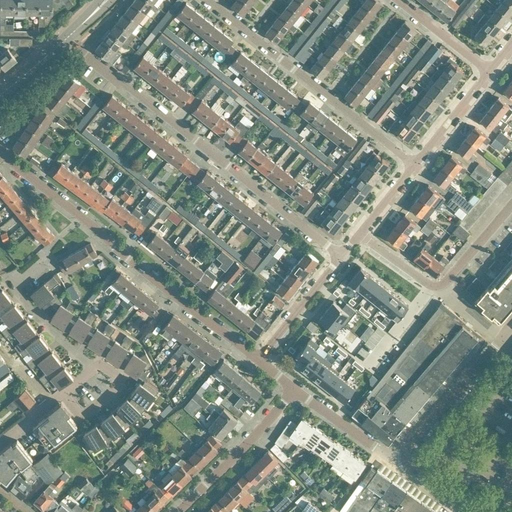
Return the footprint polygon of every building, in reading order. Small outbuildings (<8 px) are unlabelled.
[(14,13),(13,0),(0,0),(1,13),(1,22),(6,22),(6,13),(14,13)] [(26,13),(26,0),(13,0),(14,13),(26,13)] [(39,14),(39,0),(26,0),(26,13),(39,14)] [(39,0),(39,14),(39,26),(45,26),(45,14),(52,14),(52,10),(63,2),(68,8),(73,4),(70,0),(39,0)] [(153,4),(148,0),(134,0),(132,3),(145,13),(150,7),(156,12),(159,8),(153,3),(153,4)] [(243,15),(250,5),(243,0),(235,0),(231,6),(243,15)] [(299,14),(307,4),(301,0),(291,0),(288,5),(299,14)] [(337,13),(344,3),(340,0),(333,9),(337,13)] [(378,0),(359,0),(363,3),(375,12),(382,3),(378,0)] [(437,13),(445,2),(446,0),(431,0),(427,5),(437,13)] [(473,4),(473,3),(470,0),(462,9),(470,16),(477,7),(473,4)] [(508,16),(511,11),(511,3),(507,0),(502,0),(497,7),(508,16)] [(186,22),(196,10),(186,2),(177,14),(186,22)] [(456,10),(445,2),(437,13),(447,21),(456,10)] [(145,13),(132,3),(125,12),(138,22),(145,13)] [(367,22),(375,12),(363,3),(355,12),(367,22)] [(323,17),(330,7),(326,4),(319,14),(323,17)] [(169,17),(177,8),(173,5),(165,14),(169,17)] [(292,23),(299,14),(288,5),(281,14),(292,23)] [(501,25),(508,16),(497,7),(490,16),(501,25)] [(333,9),(325,19),(329,22),(337,13),(333,9)] [(470,16),(462,9),(451,24),(455,27),(466,13),(470,16)] [(196,29),(205,18),(196,10),(186,22),(196,29)] [(138,22),(125,12),(118,21),(131,32),(131,31),(138,22)] [(359,31),(367,22),(355,12),(348,22),(359,31)] [(493,35),(501,25),(490,16),(485,13),(478,22),(482,26),(493,35)] [(162,26),(169,17),(165,14),(158,23),(162,26)] [(298,27),(292,23),(281,14),(273,23),(284,32),(289,27),(294,31),(298,27)] [(315,26),(323,17),(319,14),(311,23),(315,26)] [(205,37),(214,25),(205,18),(196,29),(205,37)] [(321,31),(329,22),(325,19),(317,28),(321,31)] [(131,32),(118,21),(110,31),(128,45),(136,35),(131,31),(131,32)] [(405,21),(397,30),(408,39),(413,34),(418,38),(421,34),(405,21)] [(352,40),(359,31),(348,22),(340,31),(352,40)] [(155,36),(162,26),(158,23),(151,32),(155,36)] [(277,42),(284,32),(273,23),(265,33),(277,42)] [(308,35),(315,26),(311,23),(304,32),(308,35)] [(215,44),(224,33),(214,25),(205,37),(215,44)] [(163,31),(172,38),(176,34),(167,26),(163,31)] [(485,45),(493,35),(482,26),(474,36),(485,45)] [(314,41),(321,31),(317,28),(310,37),(314,41)] [(401,49),(408,39),(397,30),(390,40),(401,49)] [(128,45),(110,31),(103,40),(116,51),(116,50),(121,44),(125,48),(128,45)] [(344,50),(352,40),(340,31),(333,41),(344,50)] [(147,45),(155,36),(151,32),(144,42),(147,45)] [(300,45),(308,35),(304,32),(296,42),(300,45)] [(158,37),(167,44),(170,40),(162,33),(158,37)] [(233,40),(224,33),(215,44),(229,56),(235,48),(230,45),(233,40)] [(186,42),(176,34),(172,38),(182,46),(186,42)] [(302,47),(306,50),(314,41),(310,37),(302,47)] [(428,39),(420,49),(424,52),(432,42),(428,39)] [(116,51),(103,40),(95,50),(113,64),(119,56),(121,53),(116,50),(116,51)] [(180,48),(170,40),(167,44),(176,52),(180,48)] [(401,49),(390,40),(382,49),(393,58),(394,57),(398,61),(403,56),(398,52),(401,49)] [(337,59),(344,50),(333,41),(325,50),(337,59)] [(140,55),(147,45),(144,42),(136,51),(140,55)] [(195,49),(186,42),(182,46),(192,53),(195,49)] [(292,55),(300,45),(296,42),(288,51),(292,55)] [(434,44),(424,56),(432,63),(442,51),(434,44)] [(306,50),(302,47),(295,56),(303,64),(312,54),(306,50)] [(189,55),(180,48),(176,52),(186,59),(189,55)] [(241,71),(250,59),(241,51),(240,52),(235,48),(229,56),(234,60),(231,63),(241,71)] [(17,60),(16,59),(8,49),(2,54),(0,51),(0,62),(5,69),(17,60)] [(205,57),(195,49),(192,53),(201,61),(205,57)] [(386,67),(393,58),(382,49),(375,58),(386,67)] [(417,61),(424,52),(420,49),(413,58),(417,61)] [(329,68),(337,59),(325,50),(318,59),(329,68)] [(132,65),(140,55),(136,51),(128,61),(132,65)] [(199,63),(189,55),(186,59),(196,67),(199,63)] [(143,75),(153,63),(143,56),(134,67),(134,68),(134,67),(140,72),(139,72),(143,75)] [(424,72),(432,63),(424,56),(416,66),(421,70),(424,72)] [(219,69),(205,57),(201,61),(216,73),(219,69)] [(437,67),(443,72),(455,82),(455,81),(463,71),(458,67),(457,66),(458,64),(450,57),(445,63),(441,61),(437,67)] [(378,77),(386,67),(375,58),(367,68),(378,77)] [(409,70),(417,61),(413,58),(405,67),(409,70)] [(250,78),(259,66),(250,59),(241,71),(245,74),(241,79),(246,84),(250,78)] [(322,78),(329,68),(318,59),(310,69),(322,78)] [(153,83),(162,71),(165,67),(156,60),(153,64),(153,63),(143,75),(144,75),(149,79),(149,80),(153,83)] [(125,73),(132,65),(128,61),(121,70),(125,73)] [(208,71),(199,63),(196,67),(206,75),(208,71)] [(259,86),(269,74),(259,66),(250,78),(259,86)] [(413,80),(421,70),(416,66),(408,76),(413,80)] [(402,80),(409,70),(405,67),(398,77),(402,80)] [(383,81),(378,77),(367,68),(360,77),(371,86),(376,90),(383,81)] [(233,80),(219,69),(216,73),(229,84),(233,80)] [(162,90),(171,78),(162,71),(153,83),(153,82),(159,87),(158,87),(162,90)] [(455,82),(443,72),(435,81),(447,91),(448,91),(447,91),(455,81),(455,82)] [(73,93),(81,83),(69,73),(68,74),(69,74),(64,79),(61,83),(73,93)] [(269,93),(278,81),(269,74),(259,86),(260,86),(257,89),(266,97),(269,93)] [(405,89),(413,80),(408,76),(401,86),(405,89)] [(363,95),(371,86),(360,77),(352,86),(363,95)] [(394,89),(402,80),(398,77),(390,86),(394,89)] [(171,98),(181,86),(171,78),(162,90),(163,90),(168,94),(167,94),(171,98)] [(217,90),(221,94),(225,90),(224,90),(228,86),(218,78),(215,82),(220,87),(217,90)] [(511,79),(503,91),(511,97),(511,79)] [(242,87),(233,80),(229,84),(239,91),(242,87)] [(279,101),(288,89),(278,81),(269,93),(279,101)] [(447,92),(447,91),(435,81),(427,91),(440,101),(439,100),(447,91),(447,92)] [(73,93),(61,83),(57,89),(56,88),(53,92),(53,93),(65,102),(73,93)] [(182,103),(190,94),(181,86),(171,98),(172,98),(172,97),(177,102),(181,105),(182,103)] [(237,94),(228,86),(224,90),(225,90),(234,98),(237,94)] [(356,105),(363,95),(352,86),(344,96),(356,105)] [(387,98),(394,89),(390,86),(383,95),(387,98)] [(398,99),(405,89),(401,86),(393,95),(398,99)] [(252,95),(242,87),(239,91),(249,99),(251,96),(252,95)] [(295,109),(301,101),(296,98),(297,97),(288,89),(279,101),(288,108),(291,105),(295,109)] [(439,101),(440,101),(427,91),(420,101),(432,111),(432,110),(431,110),(439,101)] [(95,103),(91,108),(95,111),(103,101),(92,92),(87,97),(95,103)] [(57,111),(65,102),(53,93),(49,98),(45,102),(57,111)] [(112,114),(122,102),(118,99),(118,100),(112,95),(113,95),(112,94),(103,107),(112,114)] [(187,107),(195,98),(190,94),(182,103),(187,107)] [(234,98),(243,105),(246,101),(237,94),(234,98)] [(261,103),(252,95),(251,96),(249,99),(258,107),(261,103)] [(379,108),(387,98),(383,95),(375,105),(379,108)] [(390,109),(398,99),(393,95),(385,105),(390,109)] [(498,97),(489,109),(505,121),(506,120),(508,122),(511,117),(511,108),(509,106),(498,97)] [(192,111),(200,101),(195,98),(187,107),(192,111)] [(202,119),(211,107),(202,99),(200,101),(192,111),(196,114),(202,118),(201,119),(202,119)] [(246,101),(243,105),(249,110),(252,106),(246,101)] [(309,120),(319,108),(309,101),(306,105),(301,101),(295,109),(309,120)] [(432,111),(420,101),(413,109),(412,110),(424,120),(431,111),(432,111)] [(121,122),(131,110),(127,107),(122,103),(122,102),(112,114),(121,122)] [(271,111),(261,103),(258,107),(268,115),(271,111)] [(371,118),(379,108),(375,105),(367,115),(371,118)] [(378,123),(390,109),(385,105),(374,119),(378,123)] [(54,115),(41,106),(34,117),(47,126),(54,115)] [(424,121),(424,120),(412,110),(413,109),(409,106),(403,113),(402,112),(399,116),(404,120),(416,130),(416,129),(423,120),(424,121)] [(211,126),(221,114),(211,107),(202,119),(205,122),(206,121),(211,126)] [(87,120),(95,111),(91,108),(83,117),(87,120)] [(252,112),(257,117),(260,113),(255,108),(252,112)] [(318,127),(328,116),(319,108),(309,120),(315,125),(312,129),(316,132),(319,128),(318,127)] [(505,121),(489,109),(480,120),(491,128),(496,132),(500,127),(503,129),(508,123),(505,121)] [(131,129),(140,117),(137,114),(136,115),(131,110),(121,122),(127,126),(123,130),(128,134),(131,129)] [(81,132),(91,140),(94,136),(88,131),(103,113),(99,111),(85,129),(85,128),(81,132)] [(285,122),(271,111),(268,115),(281,125),(285,122)] [(260,113),(257,117),(262,121),(263,121),(266,117),(260,113)] [(220,134),(230,122),(221,114),(211,126),(217,130),(216,131),(220,134)] [(328,135),(338,124),(328,116),(318,127),(319,128),(328,135)] [(416,130),(404,120),(399,116),(387,130),(393,135),(397,131),(401,134),(401,135),(402,136),(403,135),(408,140),(416,130)] [(39,136),(47,126),(34,117),(27,127),(39,136)] [(64,127),(67,122),(60,117),(57,121),(64,127)] [(79,130),(87,120),(83,117),(75,127),(79,130)] [(140,137),(150,125),(146,122),(140,118),(141,117),(140,117),(131,129),(140,137)] [(230,142),(238,132),(243,136),(249,127),(240,120),(235,126),(230,122),(220,134),(221,134),(226,138),(230,142)] [(275,124),(270,120),(266,124),(272,129),(275,124)] [(299,133),(285,122),(281,125),(296,137),(299,133)] [(269,132),(278,140),(281,137),(281,136),(285,132),(275,124),(272,129),(269,132)] [(337,143),(347,131),(338,124),(328,135),(337,143)] [(149,144),(159,132),(155,129),(155,130),(150,125),(140,137),(149,144)] [(475,126),(466,138),(476,146),(481,140),(487,144),(490,139),(485,135),(486,135),(475,126)] [(32,146),(39,136),(27,127),(20,137),(32,146)] [(305,144),(311,137),(301,130),(299,133),(296,137),(305,144)] [(344,155),(357,139),(347,131),(337,143),(338,143),(335,148),(344,155)] [(501,131),(496,138),(505,145),(510,149),(511,146),(511,141),(509,139),(510,139),(501,131)] [(159,152),(168,140),(165,137),(164,137),(159,133),(159,132),(149,144),(159,152)] [(235,145),(243,136),(238,132),(230,142),(235,145)] [(285,132),(281,137),(290,144),(293,140),(293,139),(285,132)] [(48,135),(44,139),(51,145),(52,143),(61,149),(63,145),(48,135)] [(103,143),(94,136),(91,140),(100,147),(103,143)] [(239,149),(247,139),(243,136),(235,145),(239,149)] [(25,156),(32,146),(20,137),(13,147),(25,156)] [(311,138),(311,137),(305,144),(315,152),(318,148),(309,141),(311,138)] [(364,138),(353,152),(358,156),(369,141),(364,138)] [(472,152),(476,146),(466,138),(457,149),(467,158),(468,157),(472,161),(477,156),(472,152)] [(505,145),(496,138),(491,144),(500,151),(505,145)] [(51,145),(44,139),(42,143),(49,148),(51,145)] [(247,159),(257,147),(247,139),(239,149),(238,151),(242,154),(248,158),(247,159)] [(168,159),(178,147),(174,144),(174,145),(168,140),(169,140),(168,140),(159,152),(168,159)] [(294,140),(291,144),(300,151),(303,147),(294,140)] [(257,166),(266,155),(267,155),(268,153),(262,149),(266,145),(261,141),(261,142),(257,147),(247,159),(251,162),(252,161),(257,166)] [(112,151),(103,143),(100,147),(109,155),(112,151)] [(186,157),(187,155),(183,152),(178,148),(178,147),(168,159),(178,167),(186,157)] [(313,155),(303,147),(300,151),(310,159),(313,155)] [(327,156),(318,148),(315,152),(324,159),(327,156)] [(122,159),(112,151),(109,155),(119,162),(122,159)] [(373,151),(365,162),(368,164),(380,174),(381,174),(381,173),(388,164),(383,160),(384,159),(382,158),(373,151)] [(352,163),(358,156),(353,152),(347,159),(345,162),(349,165),(351,162),(352,163)] [(30,160),(37,166),(42,159),(34,153),(32,156),(30,160)] [(328,156),(327,156),(324,159),(333,167),(336,163),(334,161),(336,159),(332,156),(329,154),(328,156)] [(266,174),(276,162),(267,155),(266,155),(257,166),(261,169),(266,173),(266,174)] [(310,159),(319,166),(322,162),(313,155),(310,159)] [(452,156),(443,167),(453,175),(458,169),(463,173),(467,168),(462,164),(452,156)] [(183,171),(191,161),(186,157),(178,167),(183,171)] [(131,166),(122,159),(119,162),(128,170),(131,166)] [(187,175),(196,165),(191,161),(183,171),(187,175)] [(275,182),(285,170),(276,162),(266,174),(270,177),(276,181),(275,181),(275,182)] [(328,174),(331,170),(322,162),(319,166),(328,174)] [(347,167),(349,165),(345,162),(343,164),(337,171),(343,175),(348,168),(347,167)] [(63,182),(71,171),(61,163),(58,168),(53,165),(49,170),(54,174),(53,174),(63,182)] [(479,163),(475,169),(492,183),(494,181),(497,177),(479,163)] [(84,164),(80,170),(85,173),(89,167),(84,164)] [(373,183),(380,174),(368,164),(361,174),(373,184),(373,183)] [(192,179),(200,169),(196,165),(187,175),(192,179)] [(141,174),(131,166),(128,170),(138,178),(141,174)] [(94,171),(89,167),(85,173),(90,177),(94,171)] [(448,181),(453,175),(443,167),(434,178),(444,186),(449,190),(450,189),(453,192),(456,187),(448,181)] [(511,178),(511,172),(505,167),(502,172),(511,180),(511,178)] [(197,183),(205,172),(200,169),(192,179),(197,183)] [(492,183),(475,169),(470,174),(488,188),(490,186),(492,183)] [(285,189),(294,177),(285,170),(275,182),(279,185),(280,184),(285,188),(285,189)] [(73,189),(80,178),(71,171),(63,182),(73,189)] [(206,191),(216,178),(210,174),(211,174),(207,171),(205,172),(197,183),(206,191)] [(294,197),(307,180),(308,179),(299,172),(295,177),(294,177),(285,189),(289,192),(294,196),(294,197)] [(511,180),(502,172),(497,177),(507,184),(507,185),(511,180)] [(11,186),(0,173),(0,192),(1,194),(11,186)] [(333,173),(328,179),(333,183),(338,177),(333,173)] [(150,181),(141,174),(138,178),(147,185),(150,181)] [(365,193),(373,184),(361,174),(353,184),(365,193),(365,194),(366,193),(365,193)] [(503,189),(507,184),(497,177),(494,181),(503,189)] [(82,196),(90,185),(80,178),(73,189),(82,196)] [(216,198),(226,186),(225,185),(225,186),(220,182),(220,181),(216,178),(206,191),(216,198)] [(328,189),(333,183),(328,179),(323,185),(328,189)] [(304,204),(313,192),(307,188),(311,183),(307,180),(294,197),(298,200),(298,199),(304,203),(303,204),(304,204)] [(160,189),(150,181),(147,185),(157,193),(160,189)] [(494,181),(492,183),(490,186),(499,194),(503,189),(494,181)] [(113,186),(108,182),(105,186),(109,190),(113,186)] [(357,202),(365,193),(353,184),(345,193),(357,203),(358,203),(357,202)] [(92,203),(100,193),(90,185),(82,196),(92,203)] [(419,196),(435,208),(436,209),(445,198),(439,193),(428,185),(419,196)] [(19,195),(11,186),(1,194),(0,194),(0,202),(1,203),(6,200),(9,203),(19,195)] [(225,206),(235,193),(234,193),(229,189),(230,189),(226,186),(216,198),(225,206)] [(499,194),(490,186),(488,188),(486,190),(495,198),(499,194)] [(491,203),(495,198),(486,190),(482,195),(491,203)] [(318,191),(312,199),(317,202),(322,195),(318,191)] [(468,211),(470,209),(474,204),(469,200),(468,201),(465,199),(466,199),(457,191),(452,197),(461,204),(461,205),(468,211)] [(125,200),(129,195),(125,192),(121,197),(125,200)] [(103,209),(110,200),(100,193),(92,203),(102,211),(104,209),(103,209)] [(130,195),(129,195),(125,200),(130,203),(135,196),(131,193),(130,195)] [(234,213),(244,201),(244,200),(244,201),(238,197),(239,196),(235,193),(225,206),(234,213)] [(350,212),(357,203),(345,193),(337,203),(349,213),(350,213),(350,212)] [(27,204),(19,195),(9,203),(17,213),(27,204)] [(491,203),(482,195),(478,200),(487,208),(491,203)] [(156,213),(163,203),(153,196),(146,206),(156,213)] [(435,208),(430,204),(419,196),(410,207),(421,216),(421,215),(426,220),(435,208)] [(113,216),(121,205),(111,197),(110,200),(103,209),(104,209),(113,216)] [(446,204),(455,211),(460,205),(451,197),(446,204)] [(306,215),(317,202),(312,199),(302,212),(306,215)] [(487,208),(478,200),(474,204),(483,212),(487,208)] [(244,221),(254,208),(253,208),(248,204),(244,201),(234,213),(244,221)] [(342,222),(349,213),(337,203),(330,212),(330,213),(342,222),(342,223),(342,222)] [(25,222),(35,214),(27,204),(17,213),(25,222)] [(483,212),(474,204),(470,209),(479,217),(483,212)] [(123,223),(131,212),(121,205),(113,216),(123,223)] [(176,209),(186,216),(190,210),(189,210),(188,212),(179,205),(176,209)] [(167,206),(159,216),(164,220),(167,216),(172,210),(167,206)] [(139,235),(155,215),(148,210),(144,215),(135,207),(131,212),(123,223),(133,231),(134,230),(139,235)] [(253,228),(263,216),(257,212),(258,211),(254,208),(244,221),(253,228)] [(334,232),(342,222),(330,213),(330,212),(325,208),(320,213),(326,217),(322,222),(327,227),(328,228),(329,228),(334,232)] [(479,217),(470,209),(468,211),(466,214),(475,221),(479,217)] [(200,218),(190,210),(186,216),(195,224),(198,220),(200,218)] [(450,211),(445,215),(452,223),(456,219),(450,211)] [(33,231),(43,223),(35,214),(25,222),(33,231)] [(405,214),(396,225),(407,234),(411,228),(417,231),(420,226),(415,223),(416,222),(405,214)] [(475,221),(466,214),(462,218),(471,226),(475,221)] [(262,236),(273,223),(272,223),(267,219),(263,216),(253,228),(249,233),(253,237),(258,232),(262,236)] [(200,218),(198,220),(195,224),(205,232),(208,228),(198,220),(200,218)] [(430,218),(425,224),(432,230),(433,228),(436,230),(439,225),(430,218)] [(471,226),(462,218),(458,223),(459,224),(467,231),(471,226)] [(45,245),(55,237),(43,223),(33,231),(45,245)] [(269,247),(282,231),(281,231),(276,227),(276,226),(273,223),(262,236),(260,239),(269,247)] [(432,230),(425,224),(421,229),(428,235),(432,230)] [(470,233),(467,231),(459,224),(452,232),(463,241),(470,233)] [(402,239),(407,234),(396,225),(387,237),(403,249),(407,243),(402,239)] [(189,251),(183,247),(196,230),(192,226),(182,239),(178,244),(175,248),(167,258),(177,265),(184,256),(185,256),(189,251)] [(12,228),(6,231),(11,239),(17,236),(12,228)] [(217,235),(208,228),(205,232),(214,239),(217,235)] [(153,235),(149,232),(144,239),(148,242),(148,243),(157,250),(165,240),(155,232),(153,235)] [(4,243),(10,241),(6,233),(0,235),(4,243)] [(284,233),(277,242),(281,245),(288,236),(284,233)] [(226,243),(217,235),(214,239),(223,247),(226,243)] [(175,248),(165,240),(157,250),(167,258),(175,248)] [(406,251),(411,256),(420,244),(415,240),(406,251)] [(273,255),(281,245),(277,242),(269,252),(273,255)] [(425,267),(433,256),(427,251),(431,246),(426,242),(422,247),(413,258),(425,267)] [(98,255),(91,243),(74,252),(81,264),(92,258),(98,255)] [(236,250),(226,243),(223,247),(233,254),(236,250)] [(221,265),(226,269),(234,260),(222,250),(217,256),(224,262),(221,265)] [(245,258),(236,250),(233,254),(242,262),(245,258),(251,250),(245,258)] [(251,250),(245,258),(242,262),(251,269),(254,265),(261,257),(251,250)] [(319,260),(306,250),(299,260),(310,270),(311,270),(314,266),(313,266),(318,260),(318,261),(319,260)] [(70,270),(81,264),(74,252),(58,262),(65,274),(70,271),(70,270)] [(266,264),(273,255),(269,252),(262,261),(266,264)] [(186,273),(194,263),(185,256),(184,256),(177,265),(186,273)] [(449,260),(443,256),(439,261),(433,256),(425,267),(436,276),(449,260)] [(306,275),(310,270),(299,260),(291,270),(303,279),(306,275)] [(262,269),(266,264),(262,261),(254,271),(258,274),(265,279),(268,275),(262,269)] [(511,261),(494,283),(490,288),(487,286),(476,276),(475,277),(469,284),(465,288),(477,298),(484,304),(481,307),(492,316),(494,313),(501,319),(511,306),(511,261)] [(224,278),(230,283),(243,268),(235,262),(223,277),(224,278)] [(196,281),(204,271),(194,263),(186,273),(196,281)] [(361,267),(347,285),(354,291),(356,292),(359,289),(358,288),(370,274),(361,267)] [(120,273),(116,269),(111,275),(115,279),(113,282),(122,290),(130,280),(121,272),(120,273)] [(298,284),(303,279),(291,270),(284,279),(296,288),(299,285),(298,284)] [(206,289),(214,279),(204,271),(196,281),(206,289)] [(58,283),(59,283),(62,281),(57,272),(31,293),(41,305),(49,298),(53,303),(59,297),(55,293),(53,294),(50,290),(58,283)] [(370,274),(358,288),(359,289),(366,294),(377,280),(370,274)] [(218,306),(226,296),(226,297),(234,286),(230,283),(224,278),(217,287),(208,298),(218,306)] [(296,289),(296,288),(284,279),(276,288),(288,298),(291,294),(295,288),(296,289)] [(132,298),(140,288),(130,280),(122,290),(132,298)] [(377,280),(366,294),(373,300),(385,286),(377,280)] [(263,294),(267,283),(261,281),(256,292),(263,294)] [(72,298),(78,303),(81,300),(73,284),(66,288),(72,298)] [(0,306),(11,299),(3,289),(0,285),(0,306)] [(105,290),(109,294),(113,289),(109,285),(105,290)] [(385,286),(373,300),(381,306),(392,292),(385,286)] [(141,306),(149,296),(140,288),(132,298),(141,306)] [(392,292),(381,306),(388,312),(400,298),(392,292)] [(276,295),(271,300),(280,308),(285,302),(276,295)] [(155,309),(159,304),(149,296),(141,306),(151,314),(151,313),(155,317),(159,312),(155,309)] [(235,304),(226,297),(226,296),(218,306),(227,314),(235,304)] [(64,326),(73,313),(79,303),(78,303),(72,298),(71,299),(66,308),(61,304),(63,302),(59,297),(53,303),(58,308),(51,318),(64,326)] [(120,303),(124,307),(128,301),(124,298),(120,303)] [(388,312),(386,314),(396,321),(408,305),(400,298),(388,312)] [(23,314),(15,304),(11,299),(0,306),(0,316),(2,315),(9,325),(23,314)] [(132,305),(128,301),(124,307),(128,310),(132,305)] [(326,310),(343,323),(343,324),(345,325),(356,311),(346,303),(342,308),(333,301),(326,310)] [(384,384),(375,394),(412,426),(424,412),(426,409),(432,402),(436,398),(448,384),(450,382),(456,375),(459,371),(471,357),(485,341),(485,338),(481,335),(465,322),(447,306),(442,302),(441,302),(441,303),(438,306),(438,307),(436,310),(435,310),(435,311),(432,314),(429,318),(426,322),(425,322),(426,322),(425,323),(423,326),(422,326),(420,330),(419,330),(417,334),(416,334),(414,338),(413,338),(410,342),(410,341),(410,342),(407,346),(407,345),(407,346),(404,349),(403,350),(404,350),(401,353),(400,354),(398,357),(397,358),(395,361),(394,361),(394,362),(391,365),(391,366),(388,369),(387,370),(388,370),(385,373),(384,374),(382,377),(381,378),(379,381),(384,384)] [(237,322),(245,312),(235,304),(227,314),(237,322)] [(82,338),(91,325),(97,315),(90,310),(90,311),(84,320),(79,316),(79,317),(73,313),(64,326),(82,338)] [(326,310),(319,319),(328,326),(323,331),(334,339),(338,333),(337,332),(339,328),(343,324),(343,323),(326,310)] [(172,315),(167,311),(159,322),(164,326),(161,330),(171,338),(174,334),(183,322),(173,314),(172,315)] [(256,337),(264,328),(268,322),(263,318),(266,314),(261,311),(258,316),(255,320),(247,330),(256,337)] [(247,330),(255,320),(245,312),(237,322),(247,330)] [(36,330),(28,320),(23,314),(9,325),(2,331),(7,337),(14,331),(22,340),(22,341),(36,330)] [(193,329),(183,322),(174,334),(183,341),(193,329)] [(100,351),(109,337),(116,328),(108,323),(102,332),(97,329),(91,325),(82,338),(100,351)] [(369,326),(365,330),(371,334),(374,330),(369,326)] [(190,353),(203,336),(193,329),(183,341),(180,345),(176,350),(175,352),(180,356),(185,349),(190,353)] [(48,346),(40,336),(36,330),(22,341),(22,340),(14,346),(19,353),(27,347),(34,356),(48,346)] [(119,363),(128,349),(134,340),(127,335),(126,335),(120,344),(115,341),(109,337),(100,351),(119,363)] [(203,356),(212,344),(203,336),(190,353),(195,357),(191,361),(196,365),(200,360),(203,356)] [(297,355),(296,355),(305,362),(315,350),(319,345),(315,342),(310,338),(297,355)] [(172,346),(176,350),(180,345),(175,341),(172,346)] [(222,351),(212,344),(203,356),(213,363),(222,351)] [(61,361),(53,351),(48,346),(34,356),(27,362),(32,368),(39,362),(46,372),(47,372),(61,361)] [(151,364),(146,353),(145,353),(139,357),(133,353),(128,349),(119,363),(137,375),(143,366),(148,370),(148,369),(151,364)] [(305,362),(301,367),(309,374),(324,356),(315,350),(305,362)] [(324,356),(309,374),(318,381),(331,365),(333,364),(324,356)] [(223,378),(233,367),(224,359),(214,371),(223,378)] [(205,364),(200,360),(196,365),(201,369),(205,364)] [(73,377),(65,367),(61,361),(47,372),(46,372),(39,377),(44,384),(52,378),(59,388),(73,377),(73,378),(73,377)] [(0,377),(10,370),(5,362),(0,365),(0,377)] [(331,365),(318,381),(327,388),(338,374),(340,372),(331,365)] [(149,370),(148,369),(148,370),(143,366),(137,375),(142,379),(136,387),(151,399),(155,393),(158,389),(146,381),(147,379),(147,377),(145,376),(149,370)] [(233,386),(242,375),(233,367),(223,378),(233,386)] [(338,374),(327,388),(335,394),(346,380),(338,374)] [(242,394),(252,382),(242,375),(233,386),(242,394)] [(346,380),(335,394),(344,401),(355,387),(346,380)] [(367,396),(371,400),(375,394),(384,384),(379,381),(378,381),(378,382),(375,385),(375,386),(367,396)] [(261,390),(252,382),(242,394),(252,402),(261,390)] [(210,384),(206,389),(207,390),(211,394),(215,388),(210,384)] [(203,395),(207,390),(206,389),(202,385),(196,393),(192,398),(197,401),(202,394),(203,395)] [(151,399),(136,387),(129,395),(144,407),(146,404),(147,404),(151,399)] [(221,393),(215,388),(211,394),(217,399),(215,401),(219,404),(220,403),(219,402),(223,398),(220,395),(221,393)] [(13,400),(24,411),(36,401),(25,389),(13,400)] [(371,400),(363,410),(392,435),(399,441),(412,426),(375,394),(371,400)] [(144,407),(129,395),(122,402),(136,416),(141,411),(144,407)] [(366,406),(371,400),(367,396),(359,406),(352,414),(356,418),(363,410),(366,406)] [(224,398),(223,398),(219,402),(220,403),(221,402),(225,405),(230,409),(234,404),(225,397),(224,398)] [(193,406),(197,401),(192,398),(185,407),(187,409),(190,405),(193,406)] [(49,448),(77,426),(77,425),(68,415),(70,413),(61,402),(47,412),(49,415),(48,415),(49,416),(49,415),(51,417),(46,421),(44,418),(33,428),(49,448)] [(136,416),(122,402),(115,410),(128,424),(131,421),(136,416)] [(169,404),(164,409),(168,412),(172,408),(169,404)] [(243,412),(234,404),(230,409),(239,417),(243,412)] [(237,419),(223,408),(220,412),(214,408),(210,413),(229,429),(237,419)] [(163,417),(168,412),(164,409),(160,413),(163,417)] [(128,424),(115,410),(107,416),(119,431),(125,427),(125,426),(128,424)] [(363,410),(356,418),(388,443),(387,441),(392,435),(363,410)] [(221,439),(229,429),(210,413),(207,417),(212,421),(208,427),(221,439)] [(119,431),(107,416),(99,422),(110,438),(114,435),(114,436),(119,431)] [(302,440),(312,425),(302,417),(297,424),(290,419),(275,442),(282,447),(290,435),(301,442),(302,441),(302,440)] [(149,420),(144,424),(148,428),(153,423),(149,420)] [(110,438),(99,422),(91,428),(101,444),(107,441),(106,440),(110,438)] [(144,432),(148,428),(144,424),(140,428),(144,432)] [(312,448),(323,433),(323,432),(323,433),(313,426),(313,425),(312,425),(302,440),(302,441),(302,440),(312,447),(312,448)] [(101,444),(91,428),(81,434),(82,434),(90,450),(95,448),(101,444)] [(323,455),(334,440),(333,440),(323,433),(312,448),(313,448),(323,455)] [(222,445),(212,435),(199,448),(208,458),(222,445)] [(132,437),(127,441),(131,445),(135,440),(132,437)] [(17,472),(33,459),(17,440),(13,444),(11,442),(0,450),(0,478),(7,484),(17,472)] [(334,463),(344,448),(334,441),(334,440),(323,455),(324,455),(334,462),(333,463),(334,463)] [(122,453),(131,445),(127,441),(119,450),(122,453)] [(270,448),(279,457),(284,453),(275,444),(270,448)] [(140,446),(132,454),(137,458),(145,450),(140,446)] [(195,471),(208,458),(199,448),(190,457),(189,456),(185,461),(195,471)] [(344,470),(355,455),(344,448),(345,448),(344,448),(334,463),(344,470)] [(278,461),(268,450),(255,464),(264,474),(265,475),(268,478),(277,469),(274,466),(278,461)] [(33,483),(32,483),(40,473),(48,483),(62,472),(47,453),(33,464),(32,463),(19,475),(9,486),(21,496),(33,483)] [(288,457),(284,453),(279,457),(283,462),(288,457)] [(114,454),(110,459),(113,462),(118,458),(114,454)] [(355,478),(366,463),(365,463),(358,458),(355,456),(355,455),(344,470),(345,470),(355,477),(355,478)] [(195,471),(185,461),(181,457),(177,461),(168,470),(173,474),(182,484),(195,471)] [(137,468),(128,459),(121,466),(130,475),(137,468)] [(265,475),(264,474),(255,464),(241,477),(253,489),(255,490),(263,482),(261,479),(265,475)] [(368,511),(392,479),(391,479),(377,469),(377,468),(376,470),(371,466),(340,509),(341,510),(340,510),(342,511),(368,511)] [(65,471),(60,476),(62,478),(64,480),(69,475),(65,471)] [(300,475),(305,479),(308,476),(304,471),(300,475)] [(169,497),(182,484),(173,474),(164,484),(163,483),(159,487),(169,497)] [(47,511),(56,499),(53,497),(54,497),(53,497),(56,493),(52,490),(54,487),(54,488),(57,484),(60,486),(65,480),(62,478),(60,476),(59,476),(54,482),(53,481),(50,484),(49,483),(34,501),(43,509),(44,508),(47,511)] [(313,481),(308,476),(305,479),(310,484),(313,481)] [(249,493),(253,489),(241,477),(228,490),(240,501),(244,506),(254,497),(249,493)] [(93,497),(99,489),(95,485),(94,486),(87,478),(79,485),(83,489),(87,484),(93,489),(89,494),(93,497)] [(149,488),(155,482),(151,479),(146,484),(149,488)] [(392,511),(407,490),(407,489),(407,490),(392,479),(368,511),(392,511)] [(330,493),(336,483),(331,481),(325,490),(330,493)] [(155,510),(169,497),(159,487),(154,491),(155,491),(146,500),(155,510)] [(230,511),(240,501),(228,490),(215,503),(223,511),(226,511),(229,510),(230,511)] [(413,511),(422,500),(421,500),(407,490),(408,490),(407,490),(392,511),(413,511)] [(335,497),(328,493),(326,497),(332,501),(335,497)] [(71,511),(73,510),(61,500),(51,511),(71,511)] [(129,510),(133,505),(128,500),(123,504),(129,510)] [(153,511),(155,510),(146,500),(137,509),(136,508),(132,511),(153,511)] [(272,507),(276,511),(278,511),(286,506),(280,500),(272,507)] [(436,511),(437,511),(422,501),(422,500),(413,511),(436,511)] [(304,508),(310,511),(316,511),(319,508),(308,501),(304,508)] [(223,511),(215,503),(206,511),(223,511)]
